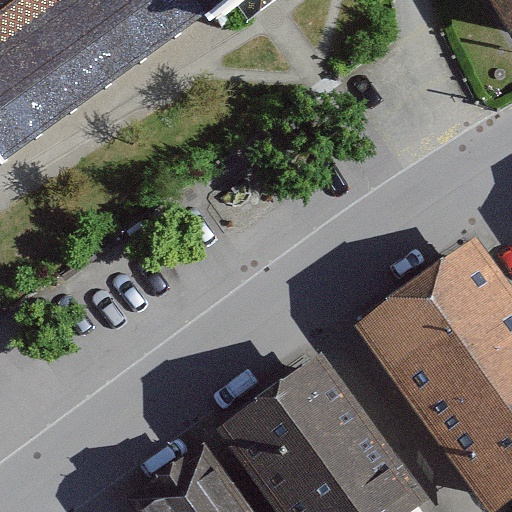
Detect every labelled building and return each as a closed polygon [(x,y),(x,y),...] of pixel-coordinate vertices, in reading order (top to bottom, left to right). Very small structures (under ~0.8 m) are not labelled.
[(239,0),(0,0),(0,137),(186,0),(193,0),(210,22),(239,0)] [(511,0),(497,0),(511,26),(511,0)] [(511,299),(469,242),(413,283),(351,328),(486,511),(511,493),(511,299)] [(420,511),(309,361),(262,395),(213,432),(271,511),(420,511)] [(245,511),(193,436),(174,449),(137,474),(116,488),(132,511),(245,511)]
